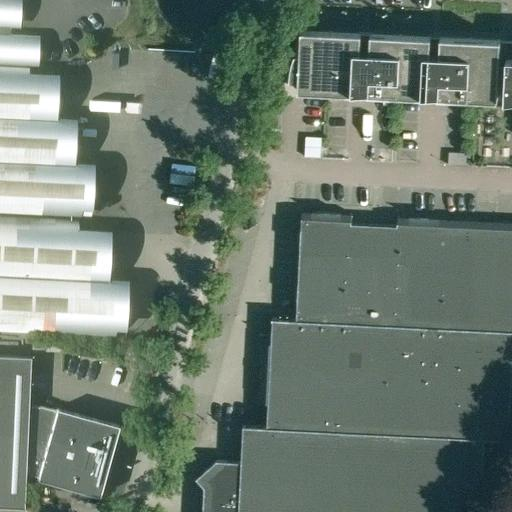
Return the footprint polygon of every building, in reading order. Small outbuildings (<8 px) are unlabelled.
[(0,0),(0,213),(81,218),(83,164),(63,163),(65,119),(46,118),(48,75),(27,74),(29,36),(9,36),(10,0),(0,0)] [(427,98),(430,37),(301,30),(300,54),(295,54),(290,76),(290,81),(298,81),(298,91),(427,98)] [(430,37),(427,98),(497,101),(500,40),(430,37)] [(203,511),(455,511),(483,475),(485,439),(509,440),(511,379),(511,222),(415,217),(398,217),(398,225),(352,223),(353,214),(302,212),(297,320),(287,320),(272,319),(267,427),(243,426),(241,462),(217,461),(205,471),(211,478),(211,488),(204,487),(203,511)] [(77,231),(77,221),(0,216),(0,332),(114,338),(114,337),(113,337),(115,303),(95,302),(99,232),(77,231)] [(0,507),(24,508),(25,475),(31,475),(37,477),(37,479),(98,496),(118,425),(56,408),(56,411),(42,407),(28,406),(30,357),(0,355),(0,507)]
